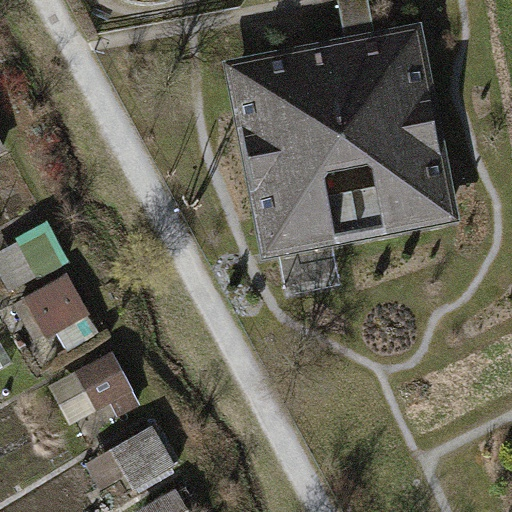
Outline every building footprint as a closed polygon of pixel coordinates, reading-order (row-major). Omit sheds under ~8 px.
[(376,0),(339,0),(351,54),(387,47),(376,0)] [(351,54),(241,74),(277,276),(470,241),(433,39),(387,47),(351,54)] [(0,267),(15,294),(73,262),(48,219),(0,245),(0,267)] [(75,276),(23,301),(43,342),(95,317),(75,276)] [(78,435),(144,403),(120,354),(54,385),(78,435)] [(113,504),(181,470),(158,424),(90,459),(113,504)] [(194,511),(182,492),(148,511),(194,511)]
